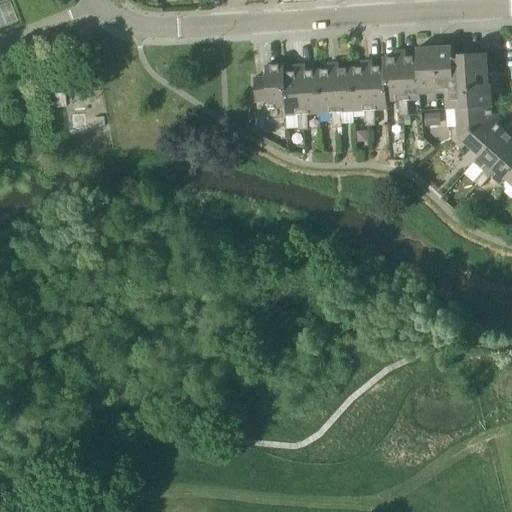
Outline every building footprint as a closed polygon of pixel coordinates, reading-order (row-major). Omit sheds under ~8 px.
[(447,110),(457,110),(457,109),(492,106),(493,106),(492,95),(498,95),(496,72),(488,73),(487,53),(452,55),(452,47),(439,47),(439,43),(428,43),(429,48),(416,49),(417,57),(419,94),(420,94),(446,93),(447,110)] [(403,101),(400,52),(400,51),(394,52),(395,58),(383,59),(383,67),(386,102),(387,102),(398,101),(403,101)] [(400,52),(403,101),(408,100),(421,100),(420,94),(419,94),(417,57),(406,57),(406,51),(400,51),(400,52)] [(362,68),(351,69),(353,112),(365,111),(370,110),(367,61),(361,61),(362,68)] [(367,61),(370,110),(375,110),(388,110),(387,102),(386,102),(383,67),(373,67),(373,61),(367,61)] [(320,114),(332,113),(337,113),(334,64),(333,63),(328,64),(328,70),(317,71),(320,114)] [(334,64),(337,113),(341,112),(353,112),(351,69),(340,69),(339,63),(333,63),(334,64)] [(286,108),(284,73),(284,65),(266,66),(266,78),(254,79),(255,103),(268,102),(268,109),(285,108),(286,108)] [(285,116),(298,115),(303,115),(300,66),(300,65),(294,66),(295,72),(284,73),(286,108),(285,108),(285,116)] [(300,66),(303,115),(308,115),(320,114),(317,71),(306,71),(306,65),(300,65),(300,66)] [(56,108),(65,107),(64,93),(55,94),(56,108)] [(403,101),(398,101),(399,109),(408,108),(408,100),(403,101)] [(458,127),(451,128),(452,141),(493,121),(493,115),(492,106),(457,109),(457,110),(458,127)] [(408,108),(399,109),(399,117),(405,117),(409,116),(408,108)] [(370,110),(365,111),(366,119),(375,118),(375,110),(370,110)] [(337,113),(332,113),(332,121),(342,120),(341,112),(337,113)] [(437,114),(425,114),(425,126),(437,126),(437,114)] [(303,115),(298,115),(299,123),(308,122),(308,115),(303,115)] [(375,118),(366,119),(366,127),(376,126),(375,118)] [(342,120),(332,121),(333,129),(342,128),(342,120)] [(493,121),(452,141),(462,150),(467,145),(480,156),(480,157),(504,130),(498,125),(493,121)] [(308,122),(299,123),(299,128),(299,131),(304,131),(309,130),(308,122)] [(479,176),(486,182),(491,177),(488,173),(511,145),(511,138),(504,130),(480,157),(480,156),(474,162),(475,162),(464,174),(474,182),(479,176)] [(501,185),(506,180),(505,179),(511,171),(511,145),(488,173),(491,177),(501,185)] [(479,176),(474,182),(481,189),(486,182),(479,176)]
